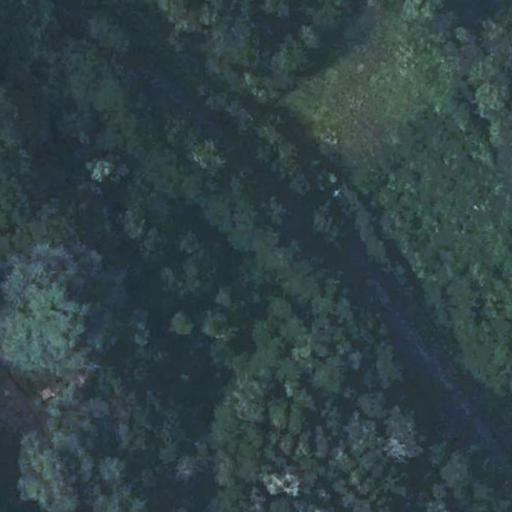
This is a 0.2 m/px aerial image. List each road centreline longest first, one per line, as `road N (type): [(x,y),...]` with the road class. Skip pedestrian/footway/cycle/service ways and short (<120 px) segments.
road 1 (secondary): [(511,495),(360,290),(289,211),(200,125),(37,0)]
road 2 (track): [(0,240),(57,311),(104,353)]
